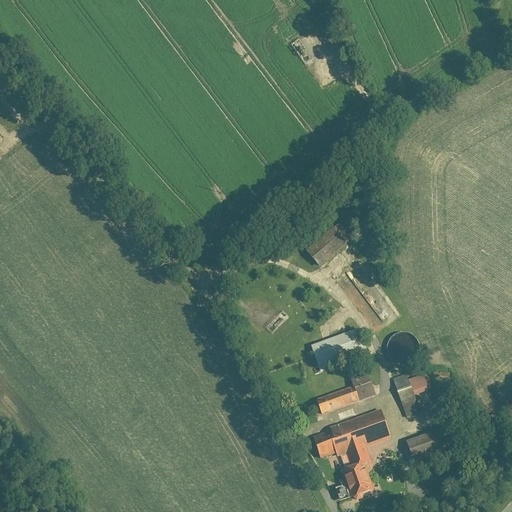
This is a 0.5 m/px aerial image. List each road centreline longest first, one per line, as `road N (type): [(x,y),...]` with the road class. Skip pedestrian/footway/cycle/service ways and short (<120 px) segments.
road 1 (unclassified): [(0,47),(193,278)]
road 2 (track): [(333,511),(241,346)]
